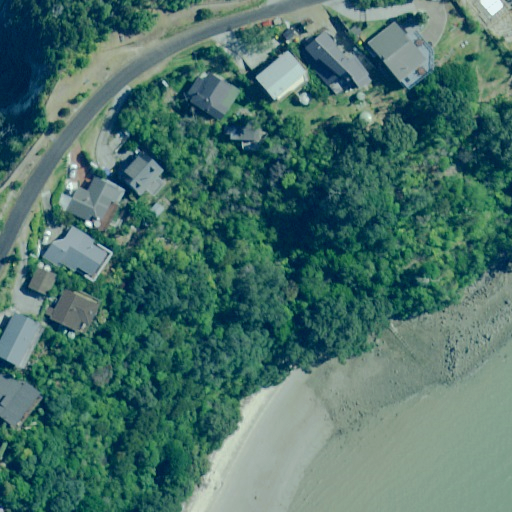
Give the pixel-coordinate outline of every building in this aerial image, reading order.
[(426,61),(394,23),(368,45),(399,83),(426,61)] [(334,58),(326,49),(308,63),(325,84),(347,67),(337,55),(334,58)] [(308,80),(286,52),(254,77),(277,105),(308,80)] [(238,93),(207,72),(195,89),(192,86),(187,93),(191,96),(187,103),(217,123),(238,93)] [(303,92),(299,93),(298,94),(297,96),(297,97),(296,98),(296,100),(296,101),(297,102),(297,103),(298,105),(299,105),(300,106),(302,107),(303,107),(304,107),(306,107),(307,107),(308,106),(309,105),(310,104),(311,103),(312,102),(312,101),(312,99),(312,98),(312,96),(311,95),(310,94),(309,93),(308,92),(307,92),(305,92),(304,91),(303,92)] [(368,108),(362,109),(361,110),(360,111),(359,112),(358,113),(358,115),(358,116),(358,118),(358,119),(359,120),(359,122),(360,123),(362,123),(363,124),(364,124),(366,125),(367,125),(368,124),(370,124),(371,123),(372,122),(373,121),(373,119),(374,118),(374,117),(374,115),(374,114),(373,113),(372,111),(371,110),(370,109),(369,109),(368,108)] [(230,143),(241,143),(241,152),(262,152),(262,144),(262,127),(231,126),(230,143)] [(162,170),(138,150),(116,177),(139,196),(142,192),(151,199),(164,183),(157,176),(162,170)] [(118,192),(94,179),(88,191),(76,185),(63,209),(105,231),(118,206),(112,203),(118,192)] [(71,227),(62,241),(53,244),(44,258),(57,266),(60,262),(92,282),(110,254),(93,243),(94,242),(71,227)] [(56,277),(37,268),(26,289),(45,298),(56,277)] [(97,306),(65,290),(49,321),(81,337),(97,306)] [(38,326),(13,314),(0,340),(0,357),(17,366),(38,326)] [(3,378),(0,375),(0,417),(13,427),(38,394),(24,383),(21,387),(5,375),(3,378)]
